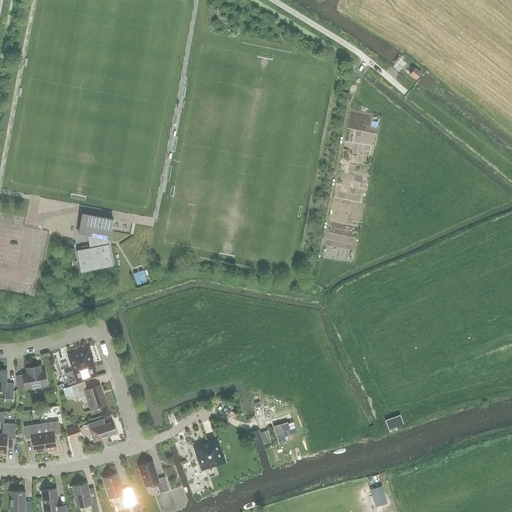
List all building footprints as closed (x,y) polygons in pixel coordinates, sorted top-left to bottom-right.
[(410,74),(416,79),(420,73),(414,68),(410,74)] [(77,251),(81,271),(112,265),(108,245),(109,240),(113,220),(82,214),(78,234),(88,236),(90,244),(80,246),(81,250),(78,251),(77,251)] [(134,270),(138,281),(148,278),(144,267),(134,270)] [(69,356),(74,370),(65,373),(69,385),(96,375),(90,358),(91,357),(88,348),(79,351),(80,352),(69,356)] [(41,371),(40,365),(26,368),(27,374),(23,375),(24,384),(18,385),(19,390),(47,385),(45,371),(41,371)] [(6,370),(0,369),(0,390),(5,391),(4,402),(13,402),(13,383),(6,383),(6,370)] [(86,396),(91,411),(106,406),(99,385),(87,389),(84,381),(71,386),(65,388),(68,397),(74,395),(75,399),(86,396)] [(385,419),(390,432),(397,429),(396,426),(403,423),(400,414),(385,419)] [(88,423),(89,428),(94,442),(108,437),(108,435),(115,433),(112,422),(105,424),(103,417),(88,423)] [(58,421),(41,423),(42,432),(45,451),(57,450),(54,434),(60,434),(58,421)] [(0,434),(0,453),(6,454),(7,438),(15,438),(15,424),(2,423),(2,434),(0,434)] [(45,451),(42,432),(41,423),(24,426),(26,439),(32,438),(34,453),(45,451)] [(66,429),(69,439),(81,435),(78,425),(66,429)] [(260,433),(259,429),(248,433),(251,441),(254,440),(257,450),(264,448),(263,445),(271,442),(267,430),(260,433)] [(194,448),(198,461),(200,460),(202,468),(214,464),(215,465),(225,462),(222,452),(220,453),(216,440),(194,448)] [(160,493),(169,490),(165,477),(158,479),(152,462),(138,467),(145,486),(149,485),(150,489),(157,487),(160,493)] [(122,491),(117,474),(103,478),(109,498),(118,495),(122,507),(135,503),(130,488),(122,491)] [(92,511),(98,511),(99,511),(96,498),(90,499),(86,483),(73,486),(78,507),(91,504),(92,511)] [(381,486),(370,489),(376,507),(387,503),(381,486)] [(53,511),(66,511),(66,505),(58,506),(56,489),(41,490),(44,511),(53,510),(53,511)] [(10,492),(10,511),(32,511),(32,508),(25,508),(25,491),(10,492)]
